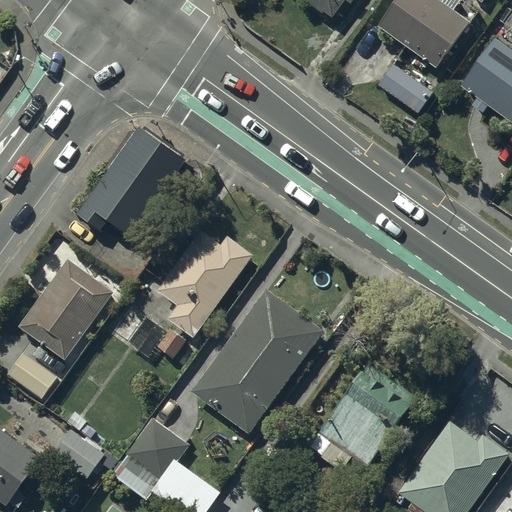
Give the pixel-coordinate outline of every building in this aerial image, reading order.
[(311,0),(331,15),(341,0),(311,0)] [(450,0),(393,0),(379,21),(438,63),(472,15),(450,0)] [(511,42),(496,31),(462,79),(511,115),(511,42)] [(394,60),(379,82),(420,111),(435,89),(394,60)] [(142,129),(78,211),(103,229),(110,219),(134,236),(191,158),(142,129)] [(202,224),(158,285),(178,299),(168,314),(195,333),(255,249),(228,229),(221,238),(202,224)] [(68,252),(19,322),(66,356),(115,285),(68,252)] [(326,325),(268,282),(192,387),(250,429),(326,325)] [(187,336),(168,323),(154,344),(173,357),(187,336)] [(24,346),(7,369),(43,393),(58,372),(24,346)] [(366,463),(417,390),(365,353),(344,383),(347,385),(306,444),(341,467),(351,452),(366,463)] [(190,441),(153,413),(125,450),(128,453),(113,471),(146,496),(162,476),(163,477),(190,441)] [(478,435),(450,414),(397,487),(412,498),(409,502),(420,511),(425,505),(434,511),(464,511),(511,449),(483,429),(478,435)] [(0,494),(8,500),(11,496),(20,502),(28,491),(19,485),(43,451),(0,420),(0,494)] [(107,449),(72,424),(54,449),(89,474),(107,449)] [(131,511),(113,499),(103,511),(131,511)]
